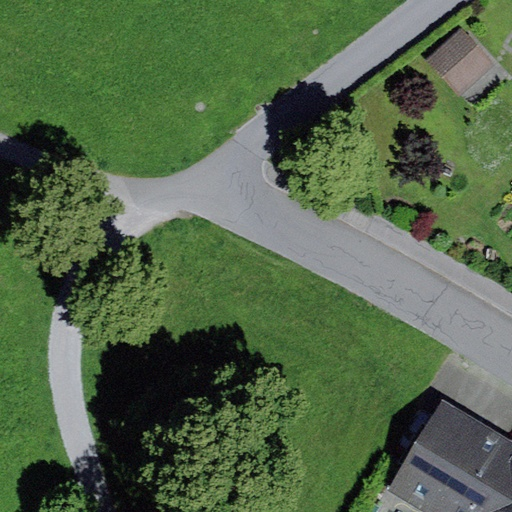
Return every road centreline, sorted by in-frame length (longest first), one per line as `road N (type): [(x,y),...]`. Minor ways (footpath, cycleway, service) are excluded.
road 1 (track): [(210,188),(113,235),(74,297),(64,362),(74,423),(105,511)]
road 2 (residential): [(511,362),(210,188)]
road 3 (residential): [(443,0),(210,188)]
